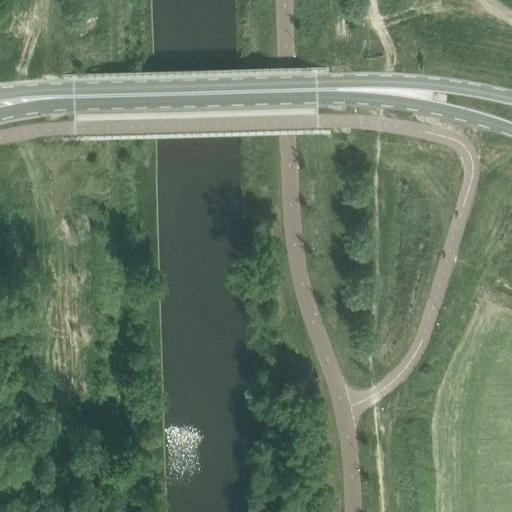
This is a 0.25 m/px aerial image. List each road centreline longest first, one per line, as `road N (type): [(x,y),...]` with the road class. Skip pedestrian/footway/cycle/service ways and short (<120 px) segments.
road 1 (tertiary): [(391,88),(0,103)]
road 2 (tertiary): [(391,88),(511,131)]
road 3 (track): [(388,386),(389,511)]
road 4 (tertiary): [(511,96),(451,84),(391,88)]
